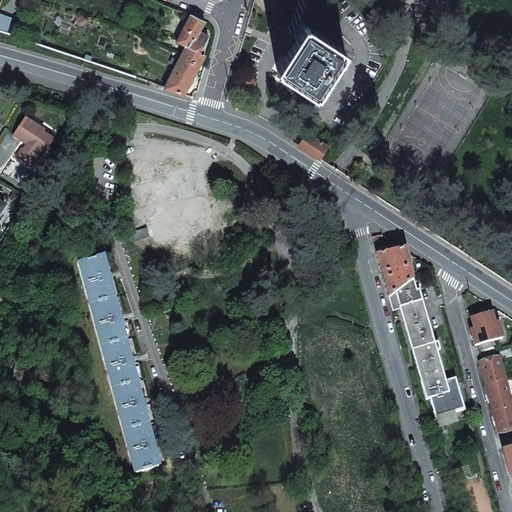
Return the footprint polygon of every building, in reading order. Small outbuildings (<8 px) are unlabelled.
[(186,46),(181,56),(200,64),(205,55),(200,52),(208,36),(200,32),(205,22),(191,15),(177,41),(186,46)] [(279,70),(278,72),(315,96),(316,95),(318,96),(345,53),(343,51),(345,50),(307,26),(306,28),(304,26),(277,69),(279,70)] [(181,56),(165,88),(183,95),(200,64),(181,56)] [(44,130),(25,118),(14,136),(28,145),(29,148),(22,150),(25,161),(36,159),(40,153),(43,155),(53,140),(42,133),(44,130)] [(55,137),(44,130),(42,133),(53,140),(55,137)] [(304,140),(299,146),(318,158),(327,145),(320,141),(321,139),(316,136),(315,138),(308,134),(304,140)] [(382,235),(372,238),(376,254),(401,248),(394,244),(388,245),(386,239),(382,235)] [(401,248),(376,254),(383,275),(389,297),(414,279),(407,246),(401,248)] [(136,473),(158,466),(102,256),(79,262),(136,473)] [(422,300),(400,308),(426,400),(429,399),(435,419),(464,409),(455,379),(445,382),(422,300)] [(492,312),(471,318),(474,329),(471,330),(475,346),(503,338),(499,323),(495,324),(492,312)] [(511,405),(499,357),(480,362),(499,434),(511,430),(511,405)] [(511,447),(503,450),(511,482),(511,447)]
